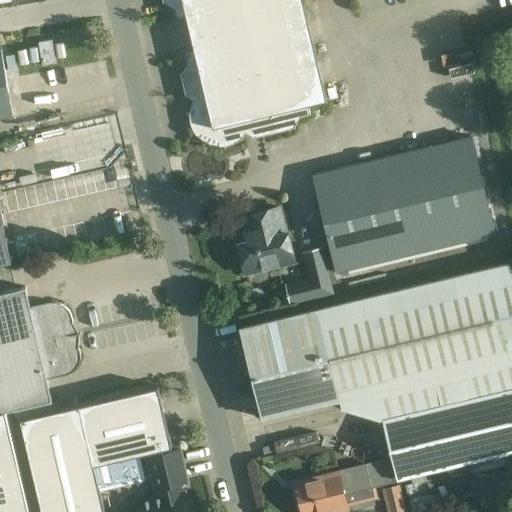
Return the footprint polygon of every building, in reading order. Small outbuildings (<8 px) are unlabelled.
[(216,145),(222,145),(228,144),(232,143),(238,140),(242,136),(245,132),(252,130),(253,137),(294,128),(300,117),(310,114),(307,105),(326,101),(303,0),(167,0),(176,4),(178,14),(187,12),(196,47),(187,50),(189,59),(182,69),(187,91),(194,90),(195,96),(192,102),(190,108),(189,115),(191,123),(193,129),(197,134),(201,138),(205,141),(210,143),(216,145)] [(2,49),(0,49),(0,117),(14,115),(2,49)] [(471,135),(314,173),(338,272),(495,234),(471,135)] [(239,243),(246,273),(295,261),(288,231),(286,232),(280,206),(241,216),(244,231),(246,231),(249,241),(239,243)] [(0,263),(12,261),(0,210),(0,263)] [(320,247),(302,252),(309,281),(283,287),(287,303),(331,293),(320,247)] [(382,421),(397,481),(511,452),(511,270),(510,261),(239,327),(262,419),(340,401),(341,407),(341,408),(382,421)] [(25,287),(0,292),(0,352),(74,335),(71,321),(73,321),(71,314),(70,313),(69,312),(69,311),(68,310),(68,309),(67,309),(67,308),(66,307),(65,307),(65,306),(64,306),(63,305),(62,305),(61,304),(60,304),(60,303),(59,303),(58,303),(57,303),(56,303),(55,302),(54,302),(53,302),(52,302),(51,302),(50,303),(49,303),(30,307),(25,287)] [(0,352),(0,411),(6,410),(13,409),(52,400),(47,379),(65,375),(66,375),(67,374),(68,374),(69,374),(69,373),(70,373),(71,372),(72,372),(73,371),(74,370),(75,370),(75,369),(76,368),(77,367),(78,366),(78,365),(79,364),(79,363),(79,362),(80,361),(80,360),(80,359),(80,358),(80,357),(80,356),(80,355),(79,348),(77,348),(74,335),(0,352)] [(52,400),(13,409),(20,419),(42,511),(105,511),(94,465),(172,447),(158,387),(60,410),(52,400)] [(0,511),(30,511),(6,410),(0,411),(0,511)] [(189,511),(185,493),(182,494),(180,483),(187,481),(179,449),(148,456),(156,489),(163,487),(166,497),(136,504),(137,511),(189,511)] [(297,485),(303,511),(324,511),(346,507),(343,494),(394,482),(388,458),(338,471),(339,475),(297,485)] [(397,486),(380,490),(385,511),(399,511),(403,511),(397,486)]
